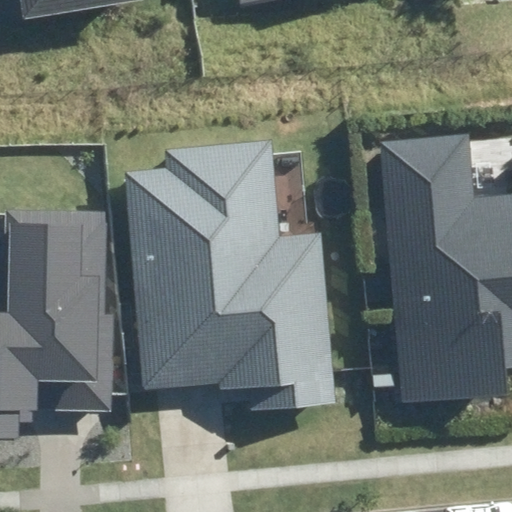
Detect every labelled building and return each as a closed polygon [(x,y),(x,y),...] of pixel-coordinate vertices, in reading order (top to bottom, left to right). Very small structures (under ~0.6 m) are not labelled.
[(0,0),(0,8),(1,17),(121,0),(0,0)] [(240,0),(243,12),(298,0),(240,0)] [(472,131),(382,137),(401,407),(511,399),(511,394),(511,374),(511,373),(511,199),(477,202),(472,131)] [(167,164),(126,166),(139,398),(251,392),(252,417),(344,412),(335,236),(280,239),(275,138),(166,144),(167,164)] [(8,261),(0,261),(0,427),(13,427),(12,407),(103,405),(98,217),(6,219),(8,261)]
